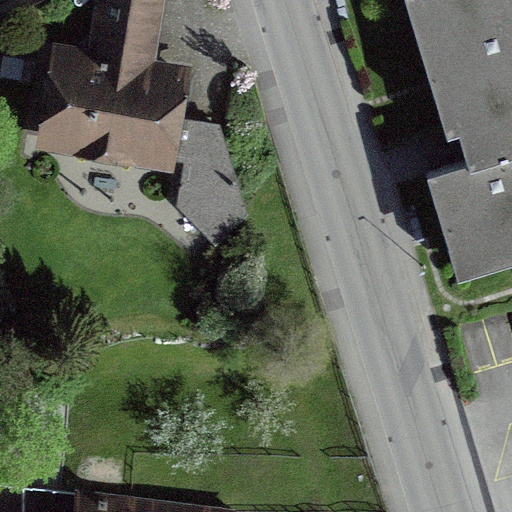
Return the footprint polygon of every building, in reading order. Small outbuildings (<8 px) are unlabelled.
[(164,0),(95,0),(88,42),(53,36),(34,141),(172,166),(192,60),(155,53),(164,0)] [(511,0),(409,0),(447,124),(459,120),(463,134),(468,149),(426,162),(459,272),(511,256),(511,0)] [(0,74),(29,81),(33,60),(4,54),(0,72),(0,74)] [(51,175),(52,188),(62,197),(76,196),(84,186),(83,173),(73,164),(60,165),(51,175)] [(112,176),(104,187),(107,200),(117,208),(131,206),(138,195),(136,182),(125,174),(112,176)] [(72,511),(237,511),(238,505),(76,485),(72,511)]
